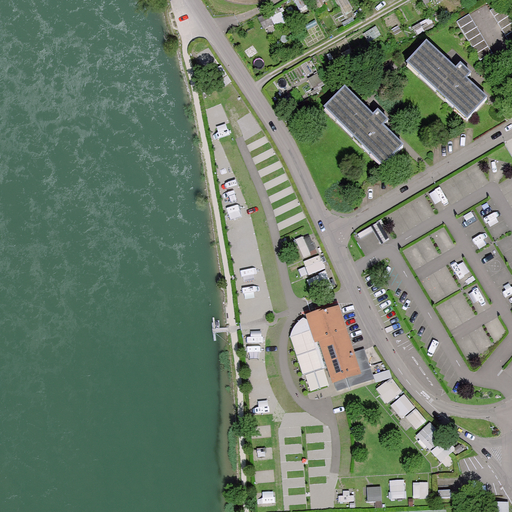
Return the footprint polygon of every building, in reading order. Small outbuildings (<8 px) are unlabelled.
[(511,17),(501,0),(500,0),(488,8),(507,39),(511,36),(511,17)] [(468,12),(456,19),(487,69),(499,62),(468,12)] [(425,41),(405,63),(466,118),(486,96),(465,77),(469,72),(459,63),(454,68),(425,41)] [(196,55),(204,69),(217,61),(209,47),(196,55)] [(343,86),(322,107),(381,165),(402,144),(381,123),(385,118),(376,109),(371,114),(343,86)] [(256,119),(242,126),(249,139),(262,132),(256,119)] [(493,171),(502,177),(507,169),(498,163),(493,171)] [(313,237),(299,239),(302,258),(316,256),(313,237)] [(257,238),(242,240),(243,251),(258,249),(257,238)] [(240,255),(241,266),(256,265),(255,254),(240,255)] [(305,262),(310,276),(326,271),(321,257),(305,262)] [(329,275),(309,279),(313,295),(332,290),(329,275)] [(317,348),(323,366),(335,387),(372,377),(362,348),(351,351),(336,307),(325,311),(321,308),(312,310),(310,316),(307,318),(304,320),(307,331),(311,330),(317,348)] [(304,320),(307,318),(304,314),(299,319),(294,325),(291,329),(290,332),(290,335),(290,340),(301,373),(323,366),(317,348),(311,330),(307,331),(304,320)] [(417,432),(429,421),(404,396),(393,407),(417,432)] [(443,464),(456,451),(430,424),(413,440),(425,452),(429,449),(443,464)] [(407,480),(391,481),(391,500),(408,499),(407,480)] [(430,483),(415,483),(415,500),(430,499),(430,483)] [(369,504),(384,503),(383,488),(368,488),(369,504)] [(450,499),(450,489),(438,490),(438,500),(450,499)] [(334,492),(318,492),(318,506),(334,506),(334,492)] [(311,493),(290,494),(291,511),(311,510),(311,493)] [(508,511),(508,502),(490,503),(490,511),(508,511)]
